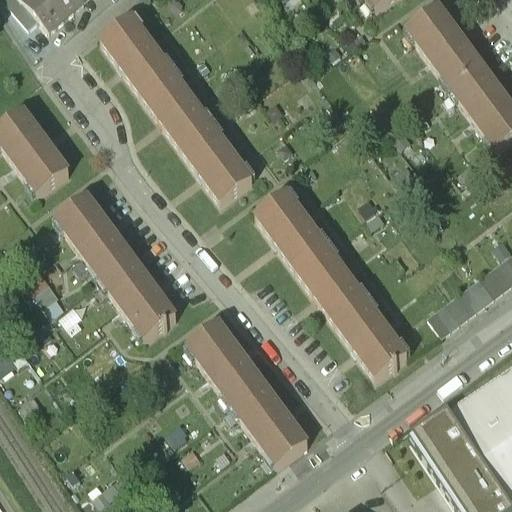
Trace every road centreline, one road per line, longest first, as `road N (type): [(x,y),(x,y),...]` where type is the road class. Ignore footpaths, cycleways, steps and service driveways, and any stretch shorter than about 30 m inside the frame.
road 1 (residential): [(356,451),(123,166),(59,58),(124,0)]
road 2 (residential): [(511,337),(356,451)]
